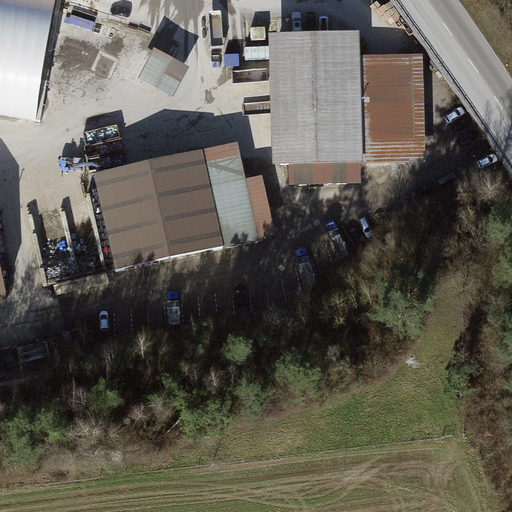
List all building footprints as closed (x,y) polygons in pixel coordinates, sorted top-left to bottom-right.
[(0,0),(0,120),(45,127),(63,0),(0,0)] [(356,40),(269,43),(273,167),(422,161),(418,61),(357,63),(356,40)] [(178,107),(193,76),(158,58),(143,89),(178,107)] [(234,150),(94,181),(115,274),(269,239),(257,185),(242,188),(234,150)] [(90,200),(27,214),(44,293),(107,279),(90,200)]
